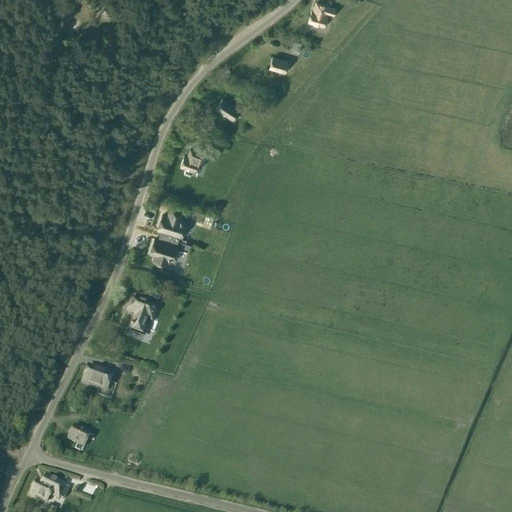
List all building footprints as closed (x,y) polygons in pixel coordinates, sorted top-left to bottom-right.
[(331,2),(327,1),(326,6),(316,3),(313,12),(311,11),(308,22),(323,26),(326,16),(332,17),(332,14),(333,15),(335,9),(329,8),(331,2)] [(293,39),(291,46),(300,48),(301,42),(293,39)] [(284,72),(287,62),(272,57),(269,68),(284,72)] [(232,120),(238,111),(221,100),(215,109),(232,120)] [(249,120),(256,112),(250,107),(247,110),(249,112),(245,116),(249,120)] [(222,148),(224,142),(213,138),(212,144),(222,148)] [(206,155),(190,149),(187,157),(184,156),(180,166),(195,172),(198,163),(203,165),(206,155)] [(162,231),(161,236),(177,241),(179,236),(181,236),(185,222),(178,220),(180,214),(170,211),(168,217),(162,215),(157,229),(162,231)] [(159,240),(154,239),(150,253),(155,255),(154,261),(164,264),(166,258),(173,260),(177,246),(175,246),(177,241),(161,236),(159,240)] [(180,247),(189,250),(190,245),(181,242),(180,247)] [(150,298),(159,301),(161,295),(152,292),(150,298)] [(132,299),(128,312),(135,315),(130,329),(142,333),(148,319),(151,321),(156,308),(142,303),(132,299)] [(121,370),(128,372),(130,366),(123,364),(121,370)] [(103,372),(88,366),(84,377),(82,382),(106,390),(111,374),(103,372)] [(74,426),(68,439),(76,443),(82,430),(74,426)] [(82,430),(76,443),(84,447),(90,434),(82,430)] [(62,485),(44,476),(40,483),(36,481),(30,493),(46,502),(50,494),(55,497),(62,485)]
